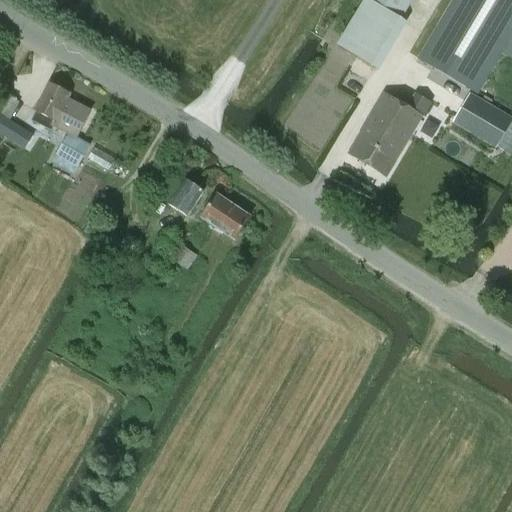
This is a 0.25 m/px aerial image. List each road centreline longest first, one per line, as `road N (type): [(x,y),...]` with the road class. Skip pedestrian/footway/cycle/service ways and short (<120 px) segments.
road 1 (tertiary): [(511,343),(0,12)]
road 2 (track): [(304,205),(438,0)]
